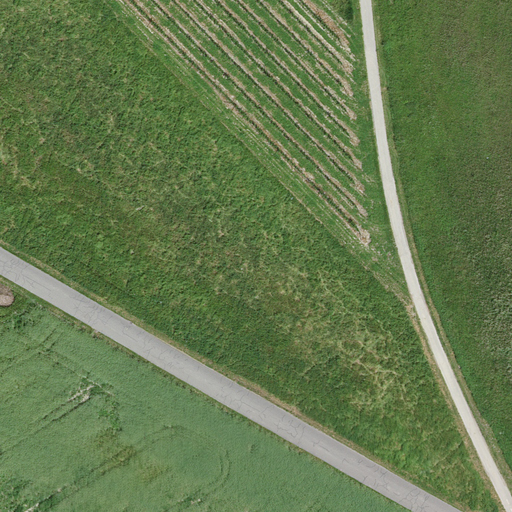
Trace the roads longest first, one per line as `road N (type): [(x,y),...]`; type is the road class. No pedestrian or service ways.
road 1 (track): [(511,510),(412,274),(390,182),(366,0)]
road 2 (unclassified): [(439,511),(0,261)]
